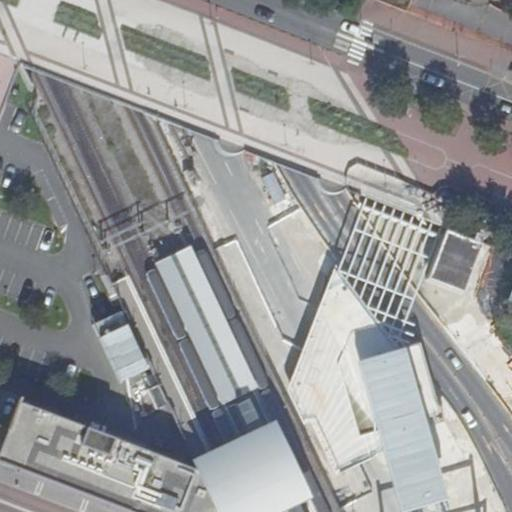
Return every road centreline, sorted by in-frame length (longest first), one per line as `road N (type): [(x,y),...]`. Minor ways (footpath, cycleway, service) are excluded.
road 1 (primary): [(147,0),(398,511)]
road 2 (primary): [(448,365),(305,181),(213,0)]
road 3 (unclassified): [(242,0),(511,102)]
road 4 (primary): [(511,501),(448,365)]
